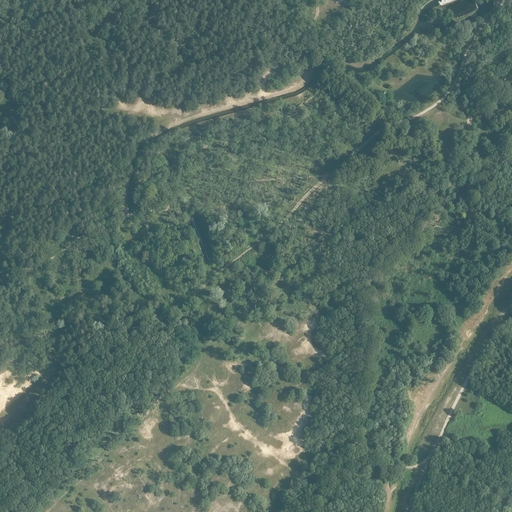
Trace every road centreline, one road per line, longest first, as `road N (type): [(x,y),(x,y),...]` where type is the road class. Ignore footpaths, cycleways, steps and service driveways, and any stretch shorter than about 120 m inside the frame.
road 1 (track): [(0,459),(135,337),(271,233),(329,174)]
road 2 (track): [(122,214),(131,157),(143,140),(178,121),(295,88),(314,67)]
road 3 (track): [(346,467),(407,467),(428,457),(486,346),(511,319)]
road 4 (track): [(503,0),(445,96),(384,125)]
